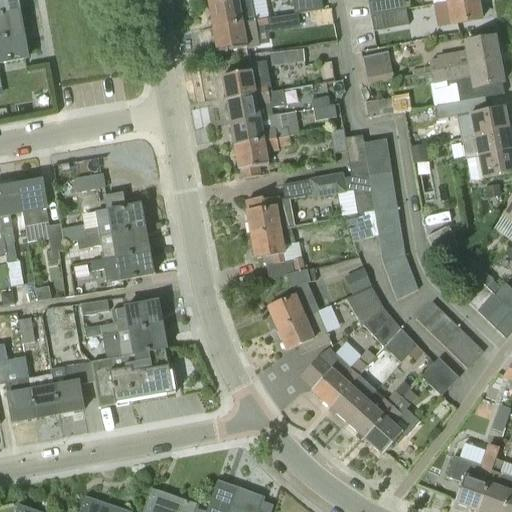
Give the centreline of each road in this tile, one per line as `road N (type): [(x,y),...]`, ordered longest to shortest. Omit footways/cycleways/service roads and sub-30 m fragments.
road 1 (residential): [(259,418),(212,323),(170,118)]
road 2 (residential): [(0,469),(259,418)]
road 3 (residential): [(0,146),(170,118)]
road 4 (residential): [(363,511),(302,468),(259,418)]
road 5 (residential): [(170,118),(147,0)]
